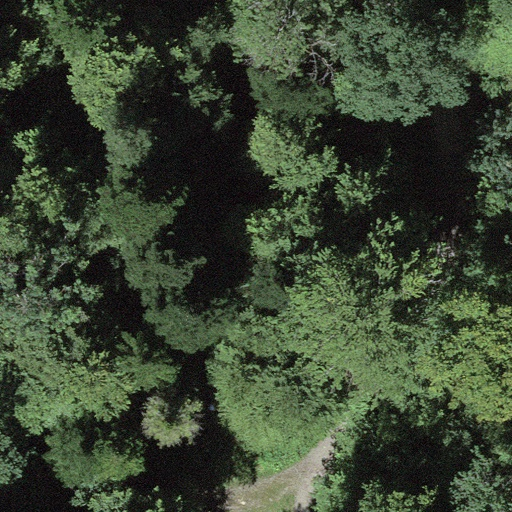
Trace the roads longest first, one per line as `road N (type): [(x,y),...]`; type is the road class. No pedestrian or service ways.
road 1 (track): [(295,511),(327,435),(418,327),(450,235),(449,136),(438,76),(376,0)]
road 2 (track): [(0,431),(86,476),(122,484),(189,492),(304,483)]
